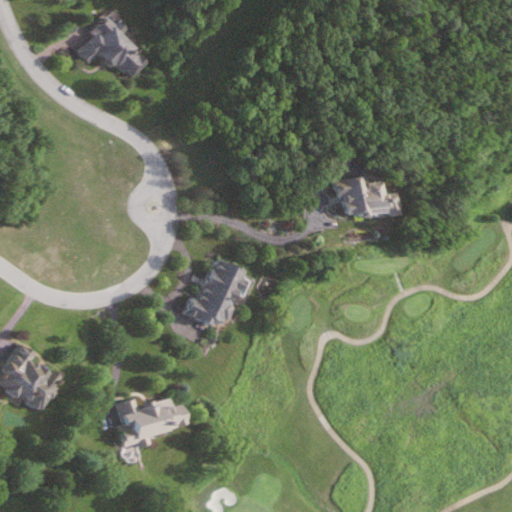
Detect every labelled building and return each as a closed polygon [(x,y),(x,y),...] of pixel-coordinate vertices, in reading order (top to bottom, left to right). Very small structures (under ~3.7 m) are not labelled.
[(142,48),(101,16),(74,51),(89,62),(95,54),(128,79),(142,60),(136,55),(142,48)] [(331,177),(367,174),(382,180),(385,191),(396,193),(399,212),(343,211),(342,195),(335,193),(331,177)] [(175,310),(181,295),(190,297),(210,257),(239,268),(214,327),(189,319),(175,310)] [(0,386),(0,365),(17,341),(56,372),(34,409),(0,386)] [(113,401),(133,394),(137,403),(161,392),(183,416),(137,446),(119,443),(114,427),(121,423),(113,401)]
